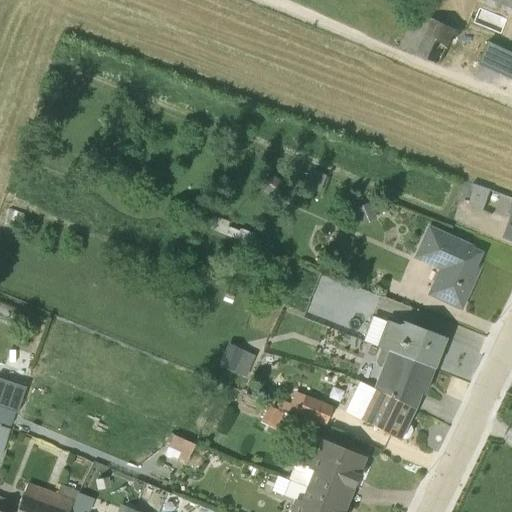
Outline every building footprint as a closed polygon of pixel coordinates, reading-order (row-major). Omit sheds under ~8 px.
[(416,12),(400,46),(441,65),(458,29),(416,12)] [(511,51),(489,41),(479,63),(511,77),(511,51)] [(323,175),(306,169),(300,186),(317,192),(323,175)] [(267,173),(258,186),(271,196),(281,183),(267,173)] [(491,190),(472,183),(465,203),(484,210),(491,190)] [(374,218),(367,202),(351,208),(357,224),(374,218)] [(207,221),(205,228),(249,244),(253,234),(237,228),(236,231),(207,221)] [(485,251),(425,224),(409,257),(435,269),(424,294),(458,309),(485,251)] [(19,314),(1,307),(0,308),(0,324),(12,329),(19,314)] [(383,320),(374,345),(431,368),(443,337),(400,321),(399,323),(396,324),(383,320)] [(252,355),(225,343),(215,364),(243,376),(252,355)] [(431,368),(377,347),(373,360),(375,365),(378,366),(370,387),(412,408),(418,394),(421,395),(431,368)] [(23,385),(0,378),(0,406),(15,411),(23,385)] [(354,421),(397,441),(400,438),(401,439),(406,437),(409,430),(408,426),(406,424),(413,409),(357,381),(343,410),(356,417),(354,420),(354,421)] [(281,400),(277,408),(297,416),(322,425),(331,406),(330,405),(303,394),(293,391),(288,403),(281,400)] [(238,395),(233,406),(255,415),(260,404),(238,395)] [(266,405),(258,420),(272,428),(281,412),(266,405)] [(191,443),(171,434),(165,448),(177,453),(175,458),(184,462),(191,443)] [(345,501),(363,456),(316,437),(304,466),(292,461),(286,477),(345,501)] [(340,511),(345,501),(286,477),(280,493),(292,498),(285,511),(340,511)] [(0,497),(0,511),(64,511),(73,490),(57,483),(53,492),(25,482),(16,504),(0,497)] [(70,499),(65,511),(81,511),(82,510),(87,511),(92,498),(75,492),(73,499),(70,499)]
